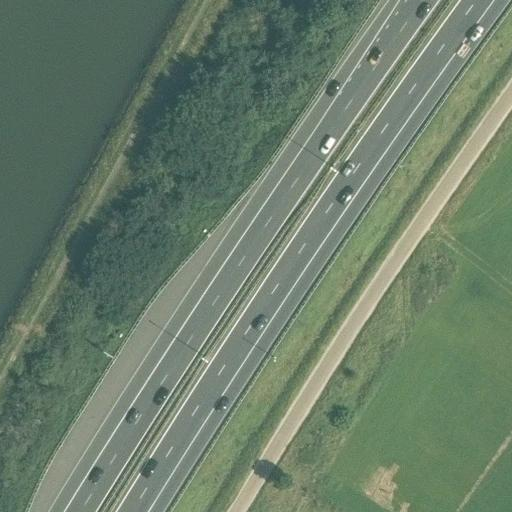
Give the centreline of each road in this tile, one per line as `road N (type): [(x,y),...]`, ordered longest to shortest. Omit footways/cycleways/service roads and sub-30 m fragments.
road 1 (motorway): [(141,511),(325,226),(486,0)]
road 2 (motorway): [(415,0),(75,511)]
road 3 (unclassified): [(430,511),(511,398)]
